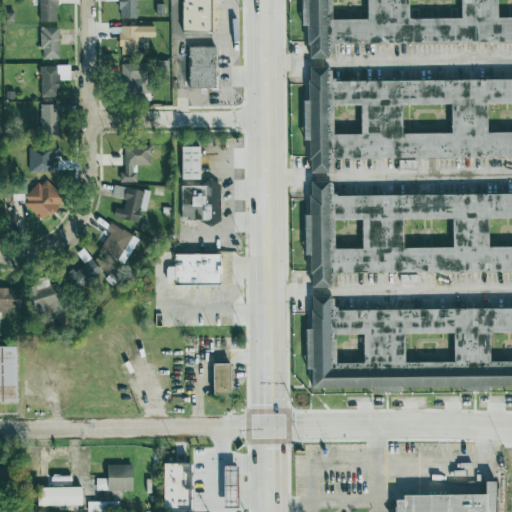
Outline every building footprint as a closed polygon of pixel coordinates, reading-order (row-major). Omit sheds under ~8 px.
[(36,0),(37,23),(55,22),(54,0),(36,0)] [(101,0),(102,1),(117,2),(117,18),(134,18),(134,0),(101,0)] [(511,42),(511,0),(297,0),(298,26),(304,26),(304,59),(323,59),(323,43),(511,42)] [(153,26),(118,25),(117,54),(136,55),(136,37),(152,37),(153,26)] [(56,28),(38,28),(38,59),(56,59),(56,28)] [(213,88),(212,47),(185,47),(186,88),(213,88)] [(166,61),(156,60),(156,72),(165,73),(166,61)] [(118,65),(119,96),(142,95),(141,64),(118,65)] [(67,65),(37,66),(38,97),(57,97),(56,81),(68,80),(67,65)] [(511,80),(327,81),(327,67),(304,67),(304,100),(299,100),(300,141),(305,141),(305,173),(324,173),(324,159),(396,159),(396,168),(414,168),(414,158),(511,157),(511,80)] [(38,133),(54,132),(54,105),(38,105),(38,133)] [(39,171),(56,172),(57,144),(40,143),(39,171)] [(148,145),(122,146),(122,172),(118,173),(118,182),(134,182),(134,165),(149,165),(148,145)] [(178,179),(197,179),(197,147),(178,147),(178,179)] [(20,200),(41,220),(62,198),(41,178),(20,200)] [(511,194),(329,195),(329,182),(306,182),(306,215),(301,215),(301,255),(307,255),(307,288),(326,288),(326,273),(398,273),(398,283),(415,283),(415,272),(511,272),(511,194)] [(136,222),(138,210),(144,211),(148,191),(112,185),(110,197),(124,199),(122,210),(112,208),(111,218),(136,222)] [(178,186),(179,221),(218,220),(217,185),(178,186)] [(122,264),(137,239),(111,224),(96,249),(122,264)] [(83,265),(73,273),(69,269),(61,276),(74,293),(100,273),(81,248),(74,254),(83,265)] [(218,255),(172,254),(172,267),(164,267),(163,281),(174,281),(174,285),(217,286),(218,255)] [(22,287),(35,319),(58,310),(46,278),(22,287)] [(0,312),(8,313),(8,307),(16,307),(17,290),(0,289),(0,312)] [(511,308),(332,311),(332,335),(359,335),(360,363),(332,364),(332,341),(326,341),(325,296),(307,296),(307,329),(302,329),(302,370),(307,370),(308,389),(369,388),(369,393),(397,393),(397,388),(462,388),(462,392),(486,392),(486,387),(511,387),(511,308)] [(14,346),(0,346),(0,402),(15,402),(14,346)] [(227,364),(209,364),(210,395),(227,395),(227,364)] [(129,491),(129,464),(104,465),(104,478),(93,478),(94,491),(129,491)] [(186,508),(185,464),(159,464),(161,509),(186,508)] [(233,467),(219,467),(220,504),(233,504),(233,467)] [(491,511),(491,482),(481,482),(481,495),(398,496),(398,501),(390,501),(390,511),(491,511)] [(35,487),(34,506),(79,507),(79,488),(35,487)] [(116,501),(85,502),(85,511),(116,511),(116,501)]
